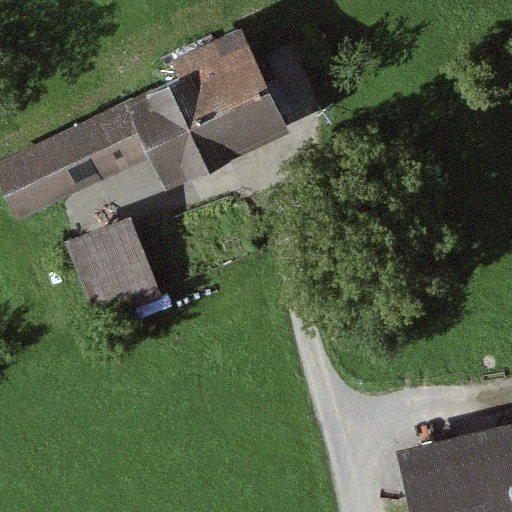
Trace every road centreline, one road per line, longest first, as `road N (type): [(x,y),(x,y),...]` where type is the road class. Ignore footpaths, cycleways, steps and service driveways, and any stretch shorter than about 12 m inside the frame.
road 1 (track): [(272,185),(359,511)]
road 2 (track): [(337,413),(511,379)]
